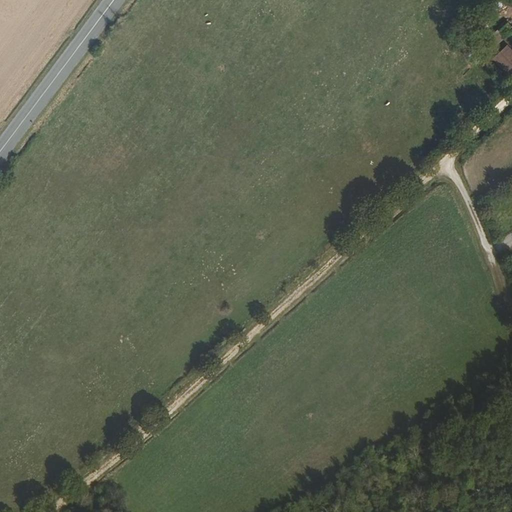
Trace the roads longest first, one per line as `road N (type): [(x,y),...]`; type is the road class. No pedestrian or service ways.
road 1 (track): [(445,165),(100,471),(41,511)]
road 2 (tertiary): [(112,0),(0,144)]
